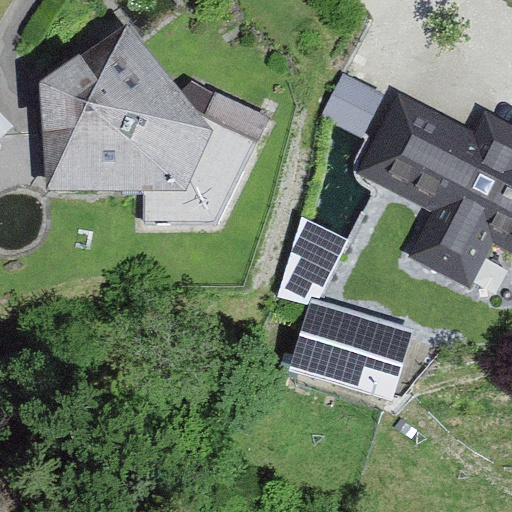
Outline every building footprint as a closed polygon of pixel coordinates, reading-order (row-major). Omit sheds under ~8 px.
[(113,37),(28,95),(37,200),(168,213),(198,145),(113,37)] [(372,106),(334,85),(313,124),(351,144),(372,106)] [(0,130),(22,111),(0,86),(0,130)] [(511,170),(392,104),(350,179),(420,219),(395,263),(459,299),(485,253),(511,268),(511,170)] [(306,189),(289,253),(331,264),(348,201),(306,189)] [(405,333),(302,303),(278,385),(381,415),(405,333)]
